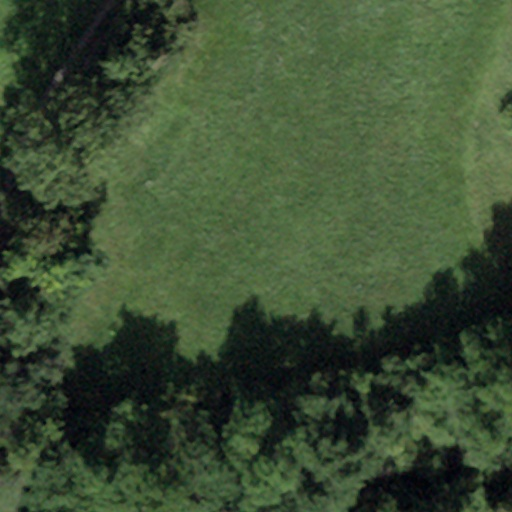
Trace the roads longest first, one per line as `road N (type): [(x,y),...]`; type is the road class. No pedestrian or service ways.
road 1 (track): [(173,511),(511,441)]
road 2 (track): [(141,0),(55,125),(12,211),(0,257)]
road 3 (track): [(0,397),(41,465),(81,503),(112,511)]
